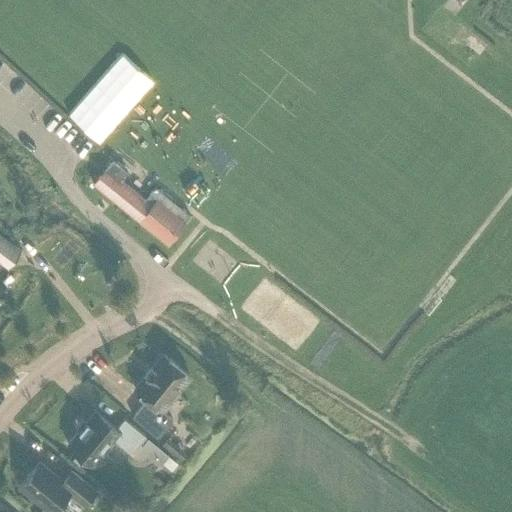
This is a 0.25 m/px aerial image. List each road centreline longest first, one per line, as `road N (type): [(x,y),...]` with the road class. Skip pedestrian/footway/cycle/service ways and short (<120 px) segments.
road 1 (track): [(171,282),(420,453)]
road 2 (residential): [(0,420),(29,386),(132,320),(171,282)]
